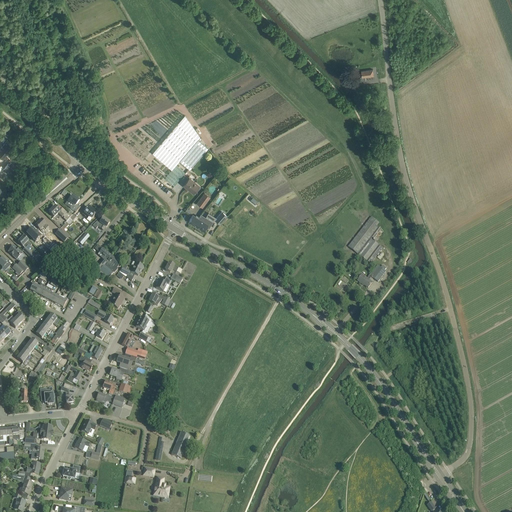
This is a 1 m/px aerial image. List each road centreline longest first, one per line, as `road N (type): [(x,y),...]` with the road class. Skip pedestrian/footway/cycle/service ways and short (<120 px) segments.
road 1 (unclassified): [(448,469),(469,448),(469,390),(399,155),(380,0)]
road 2 (track): [(166,505),(283,292)]
road 3 (residential): [(79,412),(166,243)]
road 4 (tertiary): [(313,314),(175,230)]
road 5 (tertiary): [(417,442),(342,340)]
